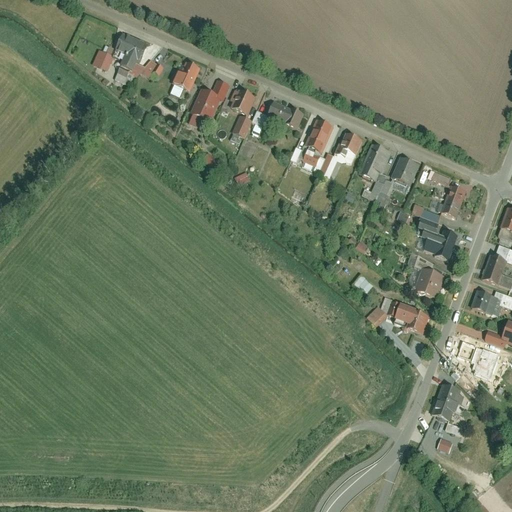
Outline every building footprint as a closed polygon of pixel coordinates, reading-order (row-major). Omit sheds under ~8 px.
[(145,41),(123,32),(115,52),(122,55),(117,67),(139,76),(143,67),(136,64),(145,41)] [(105,55),(98,52),(92,66),(106,72),(112,58),(110,57),(105,55)] [(141,74),(148,79),(152,73),(157,66),(150,61),(141,74)] [(189,94),(199,70),(184,64),(180,75),(176,73),(171,86),(189,94)] [(157,66),(152,73),(158,78),(163,70),(157,66)] [(112,81),(121,85),(125,77),(116,72),(112,81)] [(223,102),(229,87),(217,82),(210,97),(219,100),(223,102)] [(172,89),(168,96),(176,100),(180,93),(172,89)] [(254,99),(236,91),(231,103),(232,104),(229,110),(246,117),(254,99)] [(210,97),(200,92),(190,116),(209,124),(219,100),(210,97)] [(302,116),(273,104),(266,119),(296,132),(302,116)] [(256,115),(252,124),(262,129),(266,119),(256,115)] [(251,124),(240,119),(231,138),(243,143),(251,124)] [(331,129),(316,123),(305,148),(320,155),(331,129)] [(361,142),(343,135),(334,155),(338,157),(340,153),(354,159),(361,142)] [(389,153),(371,146),(359,176),(377,183),(379,176),(389,153)] [(217,162),(208,155),(202,162),(211,169),(217,162)] [(319,160),(308,155),(304,164),(316,169),(319,160)] [(327,156),(319,175),(330,180),(338,160),(327,156)] [(418,168),(399,160),(391,180),(410,188),(418,168)] [(450,180),(430,171),(426,179),(446,188),(450,180)] [(240,176),(234,179),(237,187),(243,184),(240,176)] [(370,200),(377,203),(385,182),(386,179),(379,176),(377,183),(370,200)] [(394,186),(385,182),(377,203),(386,207),(394,186)] [(465,194),(449,188),(439,214),(456,220),(465,194)] [(511,209),(508,208),(500,229),(511,233),(511,209)] [(439,218),(423,212),(419,223),(435,229),(439,218)] [(404,224),(407,217),(398,214),(395,221),(404,224)] [(435,229),(419,223),(417,230),(435,237),(438,230),(435,229)] [(438,247),(440,239),(422,233),(419,240),(438,247)] [(448,264),(456,238),(442,233),(440,239),(437,248),(435,256),(434,259),(448,264)] [(354,251),(362,255),(366,247),(358,242),(354,251)] [(423,252),(435,256),(437,248),(426,244),(423,252)] [(511,265),(511,252),(498,248),(494,259),(505,263),(511,265)] [(494,259),(489,257),(480,281),(496,287),(500,276),(505,263),(494,259)] [(443,279),(421,271),(414,292),(435,300),(443,279)] [(372,286),(361,276),(351,287),(363,297),(372,286)] [(511,284),(511,280),(500,276),(496,287),(510,291),(511,284)] [(493,299),(476,293),(470,310),(497,320),(502,307),(503,303),(493,299)] [(511,311),(511,299),(495,294),(493,299),(503,303),(502,307),(511,311)] [(388,317),(394,319),(398,307),(392,305),(388,317)] [(415,313),(398,307),(394,319),(393,322),(406,327),(410,328),(414,316),(415,313)] [(387,317),(378,308),(367,319),(376,328),(387,317)] [(427,321),(414,316),(410,328),(406,327),(405,331),(422,336),(427,321)] [(511,323),(508,322),(502,338),(500,343),(505,344),(511,347),(511,323)] [(502,338),(489,333),(485,343),(503,349),(505,344),(500,343),(502,338)] [(484,350),(459,341),(453,358),(473,365),(477,356),(482,357),(484,350)] [(502,357),(491,352),(486,365),(498,369),(502,357)] [(460,393),(441,387),(430,417),(449,424),(452,414),(461,417),(464,408),(460,407),(463,398),(459,396),(460,393)] [(443,434),(461,439),(463,431),(446,426),(443,434)] [(439,441),(437,451),(448,454),(451,445),(439,441)] [(468,509),(471,511),(485,511),(486,511),(475,501),(468,509)]
